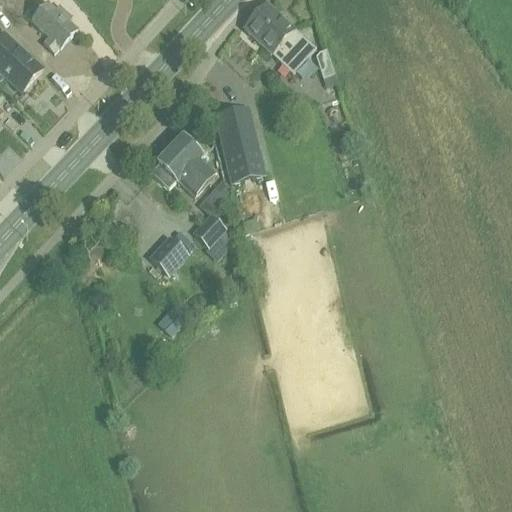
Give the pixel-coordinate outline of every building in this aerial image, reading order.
[(60,53),(77,34),(68,26),(71,22),(59,11),(55,14),(48,7),(31,27),(49,43),(44,48),(55,58),(60,53)] [(244,34),(292,78),(315,53),(294,34),(294,33),(267,9),(244,34)] [(0,87),(0,88),(5,82),(22,97),(43,75),(4,40),(0,44),(0,87)] [(319,57),(316,61),(323,83),(334,79),(326,55),(319,57)] [(265,180),(248,113),(215,121),(231,188),(265,180)] [(194,201),(214,179),(198,165),(207,155),(197,145),(191,152),(181,143),(157,168),(159,170),(152,178),(168,193),(176,185),(177,187),(178,187),(194,201)] [(209,253),(226,234),(210,220),(192,238),(209,253)] [(168,281),(187,260),(169,244),(150,264),(168,281)] [(175,312),(162,326),(172,336),(186,322),(175,312)]
